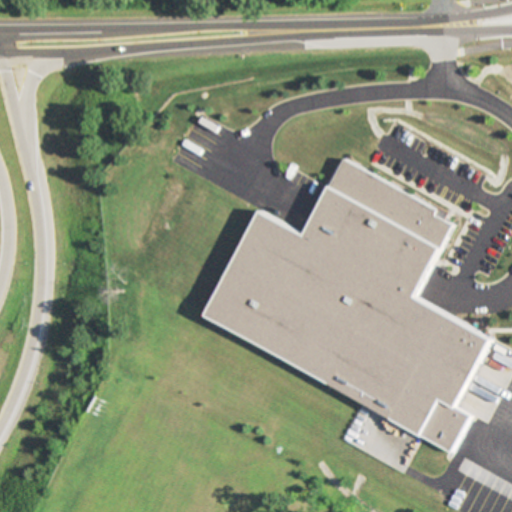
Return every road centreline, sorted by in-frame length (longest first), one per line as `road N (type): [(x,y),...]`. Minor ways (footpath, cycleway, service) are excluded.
road 1 (secondary): [(0,52),(439,27)]
road 2 (secondary): [(439,11),(0,29)]
road 3 (motorway): [(0,422),(24,376),(40,310),(42,246),(0,57)]
road 4 (motorway): [(27,168),(24,100),(47,52)]
road 5 (motorway): [(0,170),(8,218),(0,290)]
